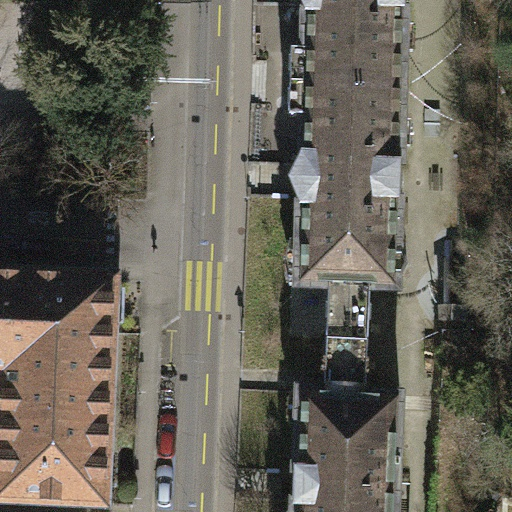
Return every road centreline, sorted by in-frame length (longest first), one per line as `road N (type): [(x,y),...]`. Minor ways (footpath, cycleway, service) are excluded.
road 1 (tertiary): [(176,511),(189,227)]
road 2 (tertiary): [(189,227),(196,0)]
road 3 (residential): [(189,227),(0,222)]
